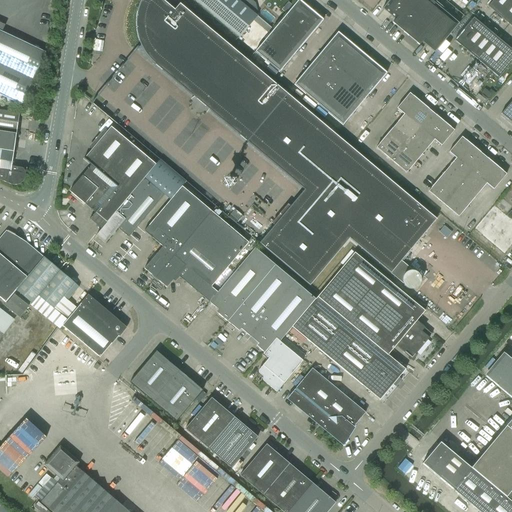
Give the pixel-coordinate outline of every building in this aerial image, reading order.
[(139,42),(140,44),(141,47),(142,49),(144,52),(146,55),(148,58),(150,60),(151,61),(153,63),(154,64),(246,141),(287,94),(179,4),(174,10),(162,0),(140,0),(140,3),(139,4),(138,7),(138,9),(137,10),(137,12),(136,15),(136,17),(136,20),(136,22),(136,24),(136,26),(136,28),(136,30),(137,34),(137,35),(137,37),(138,39),(138,40),(139,42)] [(238,1),(237,0),(193,0),(240,39),(255,22),(267,33),(272,27),(259,14),(257,17),(238,1)] [(299,0),(277,27),(255,53),(280,73),(323,21),(299,0)] [(434,53),(458,24),(430,0),(389,0),(382,9),(405,29),(403,32),(408,36),(410,33),(434,53)] [(511,0),(487,0),(483,5),(511,28),(511,0)] [(454,41),(498,78),(511,61),(511,50),(473,18),(454,41)] [(46,53),(0,31),(0,96),(21,106),(46,53)] [(294,85),(318,105),(343,126),(387,74),(338,33),(294,85)] [(442,62),(453,71),(460,61),(449,53),(442,62)] [(476,86),(472,91),(486,103),(494,94),(486,87),(482,91),(476,86)] [(379,144),(376,148),(406,173),(409,169),(434,140),(441,146),(454,131),(450,128),(450,127),(435,114),(435,115),(431,112),(428,109),(413,96),(409,93),(396,108),(403,114),(379,144)] [(390,273),(401,261),(436,219),(287,94),(246,141),(304,190),(259,243),(309,286),(349,239),(390,273)] [(511,97),(499,113),(511,123),(511,97)] [(0,179),(12,185),(14,185),(16,185),(18,185),(20,185),(22,184),(23,183),(25,181),(26,179),(26,177),(27,175),(26,173),(26,171),(24,169),(11,167),(20,115),(0,111),(0,179)] [(93,166),(72,191),(109,223),(146,179),(145,177),(156,164),(113,128),(86,160),(93,166)] [(486,184),(493,190),(506,174),(502,171),(487,158),(480,153),(473,146),(465,140),(461,137),(448,152),(456,158),(431,188),(428,191),(458,217),(461,213),(486,184)] [(109,223),(97,236),(106,244),(120,228),(131,238),(166,196),(146,179),(109,223)] [(158,278),(214,213),(184,187),(146,231),(165,247),(146,268),(158,278)] [(511,243),(511,220),(494,205),(474,229),(504,253),(511,243)] [(158,278),(169,288),(175,281),(178,282),(182,277),(205,297),(212,288),(211,286),(248,242),(214,213),(158,278)] [(8,301),(18,290),(45,258),(45,257),(26,242),(8,231),(0,240),(0,297),(1,299),(3,297),(8,301)] [(228,324),(276,267),(256,249),(210,303),(220,311),(219,316),(228,324)] [(318,298),(388,357),(397,347),(412,359),(432,335),(417,322),(425,313),(355,254),(318,298)] [(45,258),(18,290),(34,303),(40,295),(59,312),(80,287),(45,258)] [(414,289),(415,288),(417,287),(418,286),(419,285),(419,284),(420,283),(420,282),(420,281),(420,280),(420,279),(420,278),(420,277),(419,276),(419,275),(418,274),(417,273),(416,272),(415,272),(414,271),(401,261),(390,273),(403,284),(403,285),(404,286),(405,287),(406,288),(407,288),(409,289),(410,289),(411,289),(412,289),(413,289),(414,289)] [(277,340),(281,343),(293,329),(316,300),(276,267),(228,324),(237,331),(242,330),(260,345),(259,350),(264,354),(277,340)] [(5,306),(19,318),(29,307),(14,295),(5,306)] [(77,309),(64,325),(102,357),(120,336),(122,337),(129,328),(93,298),(89,295),(77,309)] [(316,300),(293,329),(381,402),(406,372),(388,357),(318,298),(316,301),(316,300)] [(51,318),(35,304),(34,305),(32,303),(30,305),(48,320),(51,318)] [(277,340),(264,354),(263,356),(269,360),(261,370),(260,372),(261,374),(260,375),(263,378),(263,379),(263,380),(263,382),(278,393),(303,362),(281,343),(277,340)] [(155,402),(181,372),(157,352),(131,383),(155,402)] [(511,359),(504,353),(504,354),(486,376),(485,376),(511,398),(511,359)] [(342,444),(367,414),(313,370),(288,399),(342,444)] [(44,413),(60,394),(34,372),(18,391),(44,413)] [(181,372),(155,402),(178,422),(204,392),(181,372)] [(78,376),(62,393),(69,400),(77,391),(81,395),(89,386),(78,376)] [(210,449),(236,419),(213,399),(187,430),(210,449)] [(236,419),(210,449),(233,469),(259,438),(236,419)] [(511,419),(471,469),(511,502),(511,419)] [(0,468),(9,476),(41,439),(22,423),(0,448),(0,468)] [(471,469),(441,443),(423,465),(453,490),(471,469)] [(282,511),(289,511),(313,484),(267,445),(241,476),(282,511)] [(79,463),(75,460),(78,456),(74,453),(71,457),(60,447),(43,466),(62,482),(59,486),(64,490),(48,509),(50,511),(126,511),(75,467),(79,463)] [(511,511),(511,502),(471,469),(453,490),(479,511),(511,511)] [(313,484),(289,511),(329,511),(336,504),(313,484)]
